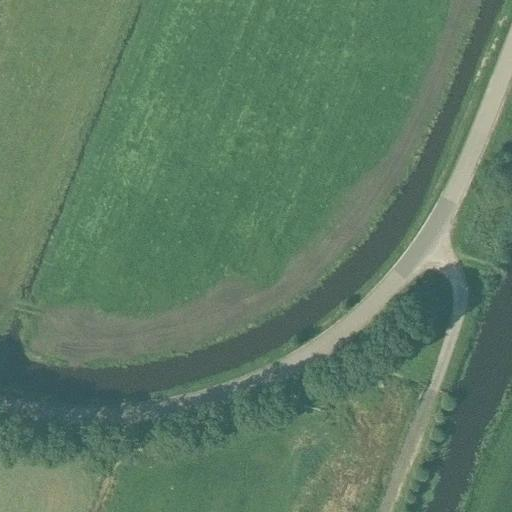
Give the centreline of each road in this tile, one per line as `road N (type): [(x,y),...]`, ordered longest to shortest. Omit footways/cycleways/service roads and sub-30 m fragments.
road 1 (unclassified): [(0,411),(83,420),(176,412),(273,380),(330,342),(436,237),(511,47)]
road 2 (track): [(382,511),(454,341),(462,291),(436,237)]
